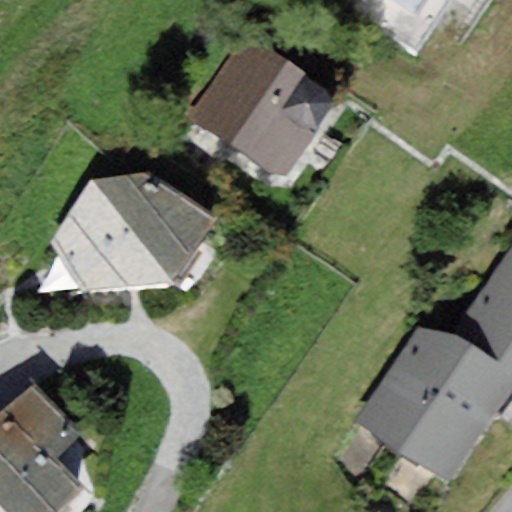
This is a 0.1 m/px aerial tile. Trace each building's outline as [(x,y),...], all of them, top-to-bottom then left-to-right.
[(351,0),(416,43),(445,0),(351,0)] [(344,101),(253,32),(192,116),(265,173),(298,169),(344,101)] [(87,174),(50,233),(77,283),(171,280),(214,211),(156,167),(87,174)] [(511,236),(448,326),(511,371),(511,236)] [(447,468),(511,376),(511,371),(448,326),(425,310),(358,405),(447,468)] [(32,380),(0,410),(0,511),(56,511),(88,482),(61,453),(82,432),(32,380)]
